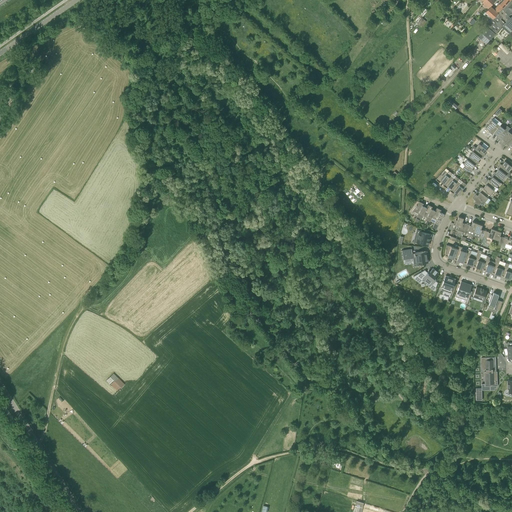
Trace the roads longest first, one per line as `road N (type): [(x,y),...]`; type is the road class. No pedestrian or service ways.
road 1 (track): [(378,355),(340,356),(172,120),(176,98),(146,49)]
road 2 (track): [(188,511),(250,464),(300,450),(350,452),(429,472)]
road 3 (residential): [(404,511),(424,476),(462,441),(461,375),(510,289)]
road 4 (track): [(407,0),(411,90),(402,194)]
road 5 (track): [(38,444),(67,336),(86,302)]
road 6 (tertiary): [(78,511),(0,382)]
road 7 (residential): [(510,289),(437,260),(455,204)]
road 8 (track): [(378,355),(401,398),(439,426),(463,432)]
